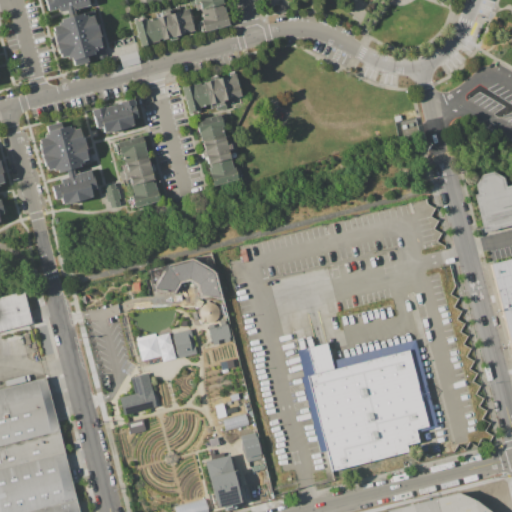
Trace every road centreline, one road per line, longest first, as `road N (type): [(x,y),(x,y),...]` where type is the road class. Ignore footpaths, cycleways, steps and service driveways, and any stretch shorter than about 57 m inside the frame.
road 1 (tertiary): [(8,106),(110,511)]
road 2 (residential): [(451,185),(511,430)]
road 3 (residential): [(308,511),(511,458)]
road 4 (tertiary): [(257,35),(298,29),(399,69),(420,67)]
road 5 (tertiary): [(8,106),(154,67)]
